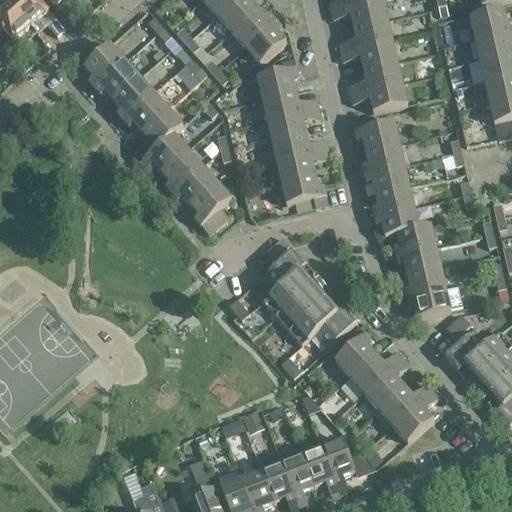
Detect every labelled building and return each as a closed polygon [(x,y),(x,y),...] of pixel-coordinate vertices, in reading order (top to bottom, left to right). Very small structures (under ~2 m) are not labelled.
[(20,0),(20,1),(12,9),(32,31),(49,16),(35,0),(20,0)] [(67,0),(44,0),(54,11),(67,0)] [(207,0),(203,4),(217,20),(239,0),(207,0)] [(239,0),(217,20),(231,36),(258,13),(249,4),(254,0),(253,0),(239,0)] [(329,7),(332,16),(383,4),(382,0),(346,0),(347,3),(329,7)] [(444,0),(436,0),(439,11),(446,9),(444,0)] [(511,0),(479,0),(482,11),(511,4),(511,0)] [(351,21),(354,33),(388,25),(383,4),(332,16),(334,25),(351,21)] [(32,31),(12,9),(4,16),(1,16),(0,17),(0,29),(14,46),(32,31)] [(231,36),(246,53),(276,26),(270,19),(266,22),(258,13),(231,36)] [(42,22),(58,41),(67,32),(51,14),(42,22)] [(470,22),(475,44),(511,35),(511,26),(507,27),(504,14),(470,22)] [(149,28),(158,38),(164,32),(155,23),(149,28)] [(339,49),(341,58),(393,46),(388,25),(354,33),(357,45),(339,49)] [(276,26),(246,53),(261,69),(287,46),(278,36),(282,32),(276,26)] [(164,32),(158,38),(166,47),(172,41),(164,32)] [(177,38),(186,48),(192,43),(183,33),(177,38)] [(511,35),(475,44),(480,65),(511,57),(511,48),(511,45),(511,35)] [(192,43),(186,48),(194,57),(200,52),(192,43)] [(361,63),(364,75),(398,67),(393,46),(341,58),(343,67),(361,63)] [(89,86),(95,93),(126,66),(111,49),(85,72),(94,82),(89,86)] [(178,60),(186,70),(192,64),(184,55),(178,60)] [(511,57),(480,65),(485,86),(511,79),(511,57)] [(192,64),(186,70),(195,79),(201,74),(192,64)] [(257,82),(263,104),(296,96),(294,84),(299,83),(295,64),(282,67),(284,76),(257,82)] [(206,71),(214,80),(220,75),(212,65),(206,71)] [(106,96),(114,105),(140,82),(126,66),(95,93),(102,100),(106,96)] [(349,91),(351,100),(403,88),(398,67),(364,75),(367,87),(349,91)] [(220,75),(214,80),(223,90),(229,84),(220,75)] [(511,79),(485,86),(490,107),(511,102),(511,79)] [(118,118),(124,125),(155,98),(140,82),(114,105),(122,114),(118,118)] [(403,88),(351,100),(353,109),(371,105),(374,118),(408,110),(403,88)] [(263,104),(267,125),(319,113),(317,104),(299,108),(296,96),(263,104)] [(135,128),(143,137),(169,114),(155,98),(124,125),(130,132),(135,128)] [(511,102),(490,107),(495,129),(511,125),(511,102)] [(203,113),(212,123),(218,118),(209,108),(203,113)] [(267,125),(272,146),(306,139),(303,127),(321,123),(319,113),(267,125)] [(137,159),(144,166),(174,139),(184,131),(169,114),(143,137),(151,147),(137,159)] [(363,145),(366,157),(400,149),(395,127),(368,134),(366,125),(353,128),(357,146),(363,145)] [(154,169),(162,178),(189,155),(174,139),(144,166),(150,173),(154,169)] [(272,146),(277,167),(329,156),(327,146),(309,151),(306,139),(272,146)] [(226,141),(218,143),(221,155),(229,153),(226,141)] [(451,147),(454,159),(462,157),(459,145),(451,147)] [(363,170),(365,179),(405,170),(400,149),(366,157),(369,169),(363,170)] [(221,155),(224,167),(231,165),(229,153),(221,155)] [(166,191),(173,198),(203,171),(189,155),(162,178),(171,187),(166,191)] [(277,167),(282,189),(316,181),(313,169),(331,165),(329,156),(277,167)] [(462,157),(454,159),(457,171),(464,169),(462,157)] [(373,187),(376,199),(410,191),(405,170),(365,179),(367,188),(373,187)] [(183,201),(191,210),(217,187),(203,171),(173,198),(179,205),(183,201)] [(316,181),(282,189),(287,211),(314,204),(316,213),(329,210),(324,191),(319,193),(316,181)] [(217,187),(191,210),(199,220),(195,223),(210,240),(229,223),(221,214),(232,204),(217,187)] [(461,189),(464,201),(471,199),(469,187),(461,189)] [(373,212),(375,222),(414,212),(410,191),(376,199),(378,211),(373,212)] [(471,199),(464,201),(467,213),(474,212),(471,199)] [(494,211),(496,223),(504,221),(501,209),(494,211)] [(385,242),(398,239),(397,239),(419,234),(419,233),(414,212),(375,222),(377,231),(382,229),(385,242)] [(504,221),(496,223),(499,235),(507,234),(504,221)] [(483,229),(486,240),(494,239),(491,227),(483,229)] [(395,252),(397,261),(436,252),(431,230),(419,233),(419,234),(397,239),(398,239),(400,251),(395,252)] [(494,239),(486,240),(489,253),(497,251),(494,239)] [(283,242),(267,256),(274,264),(289,250),(283,242)] [(503,253),(506,265),(511,263),(511,255),(511,251),(503,253)] [(404,269),(407,281),(441,273),(436,252),(397,261),(399,270),(404,269)] [(264,281),(277,295),(306,269),(293,255),(264,281)] [(493,270),(496,283),(504,281),(501,268),(493,270)] [(264,307),(277,321),(312,290),(308,285),(315,279),(306,269),(277,295),(264,307)] [(404,294),(407,303),(446,294),(441,273),(407,281),(410,293),(404,294)] [(504,281),(496,283),(499,295),(507,293),(504,281)] [(277,321),(290,336),(325,304),(312,290),(277,321)] [(446,294),(407,303),(409,312),(414,311),(417,324),(451,316),(446,294)] [(303,351),(316,339),(345,313),(336,302),(329,308),(325,304),(290,336),(303,351)] [(230,311),(243,325),(250,318),(237,304),(230,311)] [(345,313),(316,339),(329,353),(358,327),(345,313)] [(461,320),(446,333),(456,344),(470,330),(461,320)] [(335,366),(350,382),(376,359),(368,350),(372,346),(360,332),(350,341),(356,347),(335,366)] [(445,361),(458,375),(487,349),(475,335),(445,361)] [(474,380),(478,384),(511,353),(511,350),(500,337),(487,349),(458,375),(467,386),(474,380)] [(511,353),(478,384),(491,398),(511,379),(511,353)] [(350,382),(365,399),(404,363),(398,356),(384,369),(376,359),(350,382)] [(282,369),(294,383),(302,377),(289,362),(282,369)] [(365,399),(379,415),(405,392),(397,382),(410,370),(404,363),(365,399)] [(488,409),(497,419),(511,405),(511,379),(491,398),(495,403),(488,409)] [(379,415),(393,431),(433,396),(427,389),(413,401),(405,392),(379,415)] [(433,396),(393,431),(408,448),(434,424),(425,414),(439,403),(433,396)] [(511,405),(497,419),(510,433),(511,431),(511,405)] [(343,444),(322,452),(341,501),(350,498),(344,481),(356,476),(343,444)] [(322,452),(302,460),(315,492),(326,488),(333,505),(341,501),(322,452)] [(302,460),(282,468),(299,511),(309,511),(303,497),(315,492),(302,460)] [(299,511),(282,468),(262,475),(274,508),(286,503),(289,511),(299,511)] [(262,475),(242,483),(252,511),(264,511),(274,508),(262,475)] [(220,511),(207,476),(195,481),(201,498),(192,502),(195,511),(220,511)] [(252,511),(242,483),(221,491),(228,511),(252,511)] [(136,511),(163,511),(157,495),(153,487),(142,492),(143,494),(145,500),(137,503),(134,505),(136,511)]
